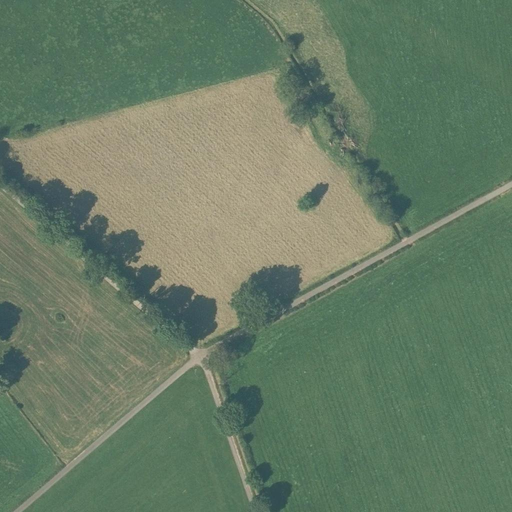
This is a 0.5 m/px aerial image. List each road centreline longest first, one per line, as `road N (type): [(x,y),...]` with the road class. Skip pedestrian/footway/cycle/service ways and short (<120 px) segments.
road 1 (track): [(511,183),(198,357)]
road 2 (track): [(0,185),(198,357)]
road 3 (track): [(198,357),(17,511)]
road 4 (track): [(198,357),(256,511)]
